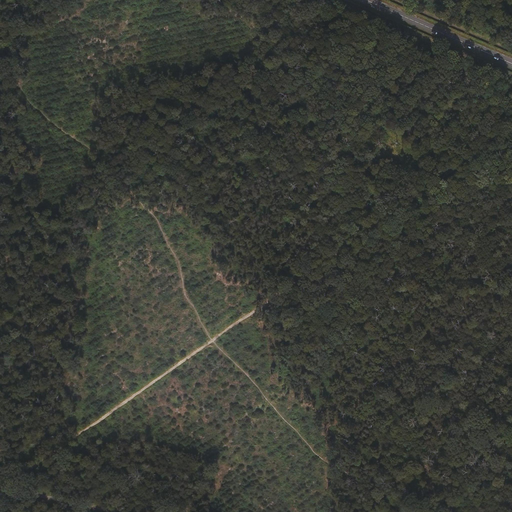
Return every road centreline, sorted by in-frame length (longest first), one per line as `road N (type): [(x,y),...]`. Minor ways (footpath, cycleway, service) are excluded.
road 1 (track): [(0,493),(511,131)]
road 2 (secondary): [(364,0),(511,63)]
